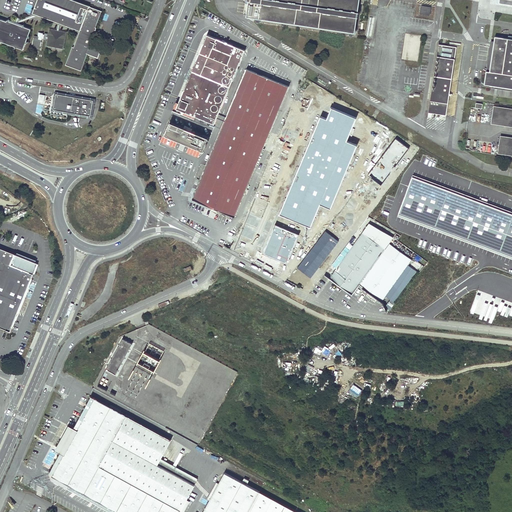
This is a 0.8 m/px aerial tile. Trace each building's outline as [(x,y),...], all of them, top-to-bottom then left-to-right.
[(34,9),(33,11),(54,19),(59,21),(81,29),(80,32),(74,47),(73,46),(66,64),(80,70),(86,53),(98,57),(100,50),(91,46),(95,34),(96,30),(96,27),(95,27),(101,10),(89,6),(90,5),(75,0),(35,0),(37,1),(35,6),(34,9)] [(247,0),(246,14),(354,31),(358,0),(247,0)] [(430,7),(422,6),(421,13),(429,14),(430,7)] [(56,31),(59,32),(60,25),(80,32),(81,29),(59,21),(54,19),(33,11),(34,9),(32,8),(30,14),(32,14),(19,19),(20,18),(16,16),(14,22),(18,23),(18,22),(35,16),(58,24),(56,31)] [(29,34),(31,28),(25,26),(24,23),(23,25),(18,23),(14,22),(10,20),(10,18),(8,19),(0,16),(0,41),(1,42),(2,41),(16,46),(16,48),(19,47),(24,49),(26,43),(28,42),(27,41),(28,36),(30,37),(29,34)] [(62,47),(65,33),(59,32),(56,31),(50,30),(49,33),(48,32),(48,34),(45,33),(45,35),(43,34),(43,33),(38,31),(37,36),(37,37),(34,36),(32,45),(40,47),(42,37),(44,37),(44,39),(47,39),(47,41),(48,41),(47,43),(62,47)] [(244,50),(207,34),(187,82),(185,87),(179,102),(178,104),(175,103),(173,109),(178,111),(179,109),(195,115),(214,123),(244,50)] [(511,39),(495,37),(494,41),(490,72),(486,71),(484,84),(486,84),(511,88),(511,39)] [(494,41),(491,41),(490,45),(486,71),(490,72),(494,41)] [(456,47),(438,44),(428,112),(446,115),(456,47)] [(288,86),(246,69),(192,199),(234,216),(249,180),(253,170),(286,91),(288,86)] [(94,98),(53,91),(55,93),(70,96),(72,96),(83,98),(84,98),(84,99),(92,100),(94,98)] [(70,96),(55,93),(52,108),(57,110),(89,116),(89,112),(91,112),(92,108),(90,107),(92,100),(84,99),(84,98),(83,98),(72,96),(70,96)] [(36,113),(42,114),(44,105),(38,104),(36,113)] [(511,109),(494,107),(492,124),(511,126),(511,109)] [(57,110),(52,108),(50,111),(91,118),(89,116),(57,110)] [(280,214),(311,227),(320,203),(331,208),(357,145),(347,141),(356,118),(331,108),(327,119),(321,116),(280,214)] [(194,118),(195,115),(179,109),(178,111),(194,118)] [(184,131),(168,124),(164,135),(181,142),(185,144),(202,151),(206,140),(187,132),(184,131)] [(163,138),(180,145),(181,142),(164,135),(163,136),(164,137),(163,138)] [(511,138),(501,137),(499,152),(511,154),(511,138)] [(368,175),(380,185),(409,149),(396,139),(368,175)] [(202,151),(185,144),(183,146),(200,153),(201,152),(202,151)] [(511,256),(511,212),(413,176),(398,214),(511,256)] [(183,191),(187,179),(178,177),(176,183),(178,183),(176,189),(183,191)] [(340,287),(381,232),(368,223),(328,279),(334,283),(340,287)] [(263,254),(287,263),(299,235),(275,225),(263,254)] [(297,267),(310,277),(338,242),(325,231),(297,267)] [(346,291),(351,295),(358,285),(388,243),(391,239),(381,232),(340,287),(346,291)] [(358,285),(371,294),(400,252),(388,243),(358,285)] [(12,253),(0,248),(0,327),(8,330),(19,303),(31,273),(35,262),(12,253)] [(400,252),(371,294),(383,302),(388,312),(417,272),(409,266),(413,260),(400,252)] [(132,344),(122,339),(105,370),(115,375),(132,344)] [(337,356),(341,352),(333,343),(329,347),(337,356)] [(208,430),(236,371),(218,362),(218,368),(214,376),(214,370),(210,370),(207,375),(206,375),(206,377),(209,378),(209,394),(190,394),(190,395),(190,401),(188,404),(193,406),(198,397),(197,413),(204,416),(204,420),(208,420),(208,430)] [(304,370),(310,373),(313,368),(307,365),(304,370)] [(348,392),(356,397),(362,390),(353,384),(348,392)] [(393,399),(401,402),(404,395),(396,392),(393,399)] [(90,395),(50,467),(47,467),(51,482),(57,481),(111,511),(178,511),(194,484),(157,463),(160,458),(170,439),(90,395)] [(197,479),(160,458),(157,463),(194,484),(197,479)] [(247,511),(261,488),(227,469),(220,481),(219,483),(211,497),(203,511),(247,511)] [(209,496),(211,497),(219,483),(220,481),(218,479),(209,496)] [(305,511),(261,488),(247,511),(305,511)]
